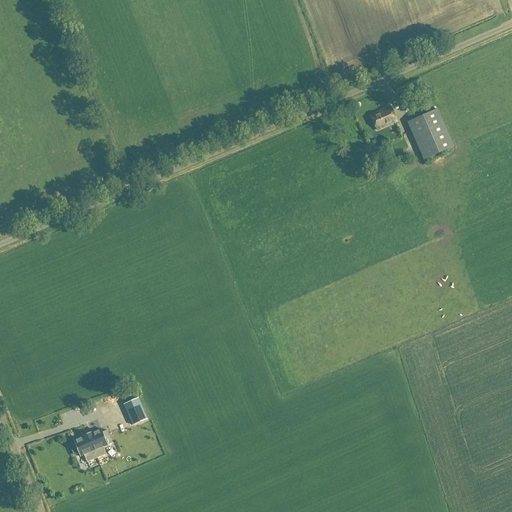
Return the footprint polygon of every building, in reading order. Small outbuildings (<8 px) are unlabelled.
[(413,100),(402,106),(405,113),(417,108),(413,100)] [(370,116),(376,130),(397,121),(391,107),(370,116)] [(408,123),(424,160),(454,147),(437,110),(408,123)] [(123,405),(132,426),(147,419),(138,398),(123,405)] [(118,411),(109,415),(113,425),(123,422),(118,411)] [(116,438),(121,449),(146,438),(141,427),(116,438)] [(92,432),(87,434),(97,459),(106,455),(103,447),(112,443),(107,431),(102,433),(101,429),(92,433),(92,432)] [(87,463),(97,459),(87,434),(82,437),(73,441),(75,445),(70,447),(74,456),(79,454),(80,457),(84,456),(87,463)]
